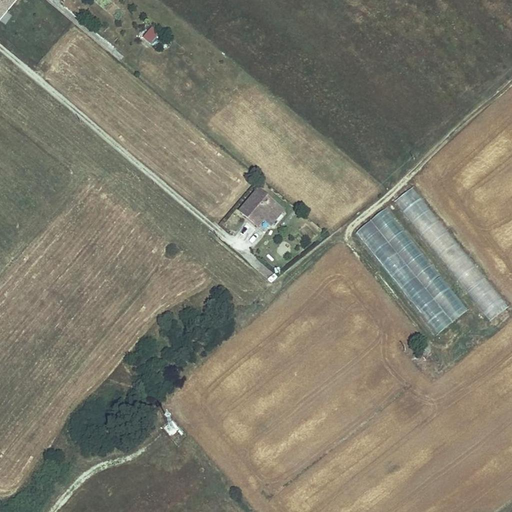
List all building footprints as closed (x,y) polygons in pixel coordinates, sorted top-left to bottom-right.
[(0,0),(0,20),(16,0),(0,0)] [(151,45),(160,34),(152,28),(143,38),(151,45)] [(505,310),(416,185),(397,199),(486,324),(505,310)] [(275,224),(287,211),(263,189),(244,210),(262,227),(269,219),(275,224)] [(435,336),(467,311),(387,208),(354,233),(435,336)] [(285,256),(291,249),(284,243),(278,251),(285,256)]
